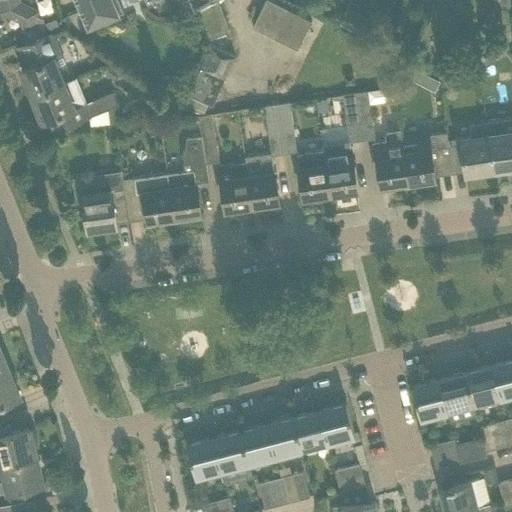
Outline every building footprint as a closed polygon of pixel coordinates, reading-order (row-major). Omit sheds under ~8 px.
[(0,0),(0,9),(1,12),(1,11),(34,27),(42,10),(19,0),(0,0)] [(124,11),(118,0),(77,0),(88,26),(116,14),(124,11)] [(188,0),(193,12),(196,10),(214,0),(188,0)] [(218,0),(214,0),(196,10),(206,37),(228,31),(218,0)] [(275,37),(288,8),(270,0),(264,0),(252,26),(275,37)] [(297,48),(311,19),(288,8),(275,37),(297,48)] [(350,8),(341,25),(358,34),(367,17),(350,8)] [(65,66),(51,32),(46,34),(33,27),(32,27),(23,30),(28,41),(17,45),(25,67),(21,68),(32,94),(63,82),(58,69),(65,66)] [(211,43),(191,87),(182,108),(201,114),(204,113),(208,104),(212,105),(225,78),(226,78),(236,55),(211,43)] [(429,75),(424,85),(434,90),(440,80),(429,75)] [(75,77),(63,82),(32,94),(42,120),(59,114),(64,127),(118,105),(113,92),(85,103),(75,77)] [(367,90),(354,92),(359,121),(362,140),(374,138),(367,90)] [(359,121),(354,92),(342,94),(346,123),(359,121)] [(289,101),(277,103),(281,132),(294,131),(289,101)] [(281,132),(277,103),(264,105),(269,134),(281,132)] [(220,162),(213,115),(199,117),(202,135),(206,164),(220,162)] [(511,116),(487,120),(494,169),(511,166),(511,116)] [(494,169),(487,120),(469,123),(470,137),(448,140),(452,167),(464,165),(465,173),(494,169)] [(402,147),(401,135),(400,129),(387,130),(385,134),(385,140),(374,141),(381,186),(408,182),(402,147)] [(452,167),(448,140),(446,131),(430,134),(430,131),(401,135),(402,147),(408,182),(434,178),(433,170),(452,167)] [(206,164),(202,135),(186,137),(183,170),(167,172),(169,181),(174,216),(201,212),(197,185),(209,183),(206,164)] [(357,189),(350,145),(349,140),(322,144),(323,149),(325,159),(330,193),(357,189)] [(325,159),(323,149),(310,151),(297,153),(303,197),(330,193),(325,159)] [(279,201),(272,157),(271,152),(244,156),(245,160),(247,169),(252,205),(279,201)] [(247,169),(245,160),(231,162),(219,164),(225,208),(252,205),(247,169)] [(169,181),(167,172),(153,174),(122,178),(127,215),(146,212),(147,220),(174,216),(169,181)] [(127,215),(122,178),(121,174),(96,178),(98,191),(82,193),(87,229),(117,224),(115,217),(127,215)] [(511,267),(506,269),(509,280),(496,284),(501,307),(511,304),(511,298),(511,296),(511,267)] [(0,346),(0,370),(8,367),(0,346)] [(511,392),(511,358),(492,364),(500,396),(511,392)] [(500,396),(492,364),(465,371),(474,403),(500,396)] [(0,402),(19,395),(8,367),(0,370),(0,402)] [(474,403),(465,371),(439,377),(447,410),(474,403)] [(447,410),(439,377),(412,384),(420,417),(447,410)] [(346,402),(319,409),(327,441),(354,434),(346,402)] [(327,441),(319,409),(293,415),(301,448),(327,441)] [(301,448),(293,415),(266,422),(275,454),(301,448)] [(511,443),(505,418),(494,421),(501,446),(511,443)] [(501,446),(494,421),(479,425),(482,436),(486,450),(501,446)] [(275,454),(266,422),(240,429),(248,461),(275,454)] [(0,463),(1,463),(36,455),(30,428),(11,432),(9,424),(0,426),(0,463)] [(248,461),(240,429),(213,436),(222,468),(248,461)] [(222,468),(213,436),(187,443),(195,475),(222,468)] [(487,454),(486,450),(482,436),(456,443),(457,449),(433,456),(436,467),(455,462),(487,454)] [(457,449),(456,443),(454,438),(430,444),(433,456),(457,449)] [(0,491),(42,482),(36,455),(1,463),(5,480),(0,480),(0,491)] [(359,462),(340,468),(335,469),(338,480),(362,474),(359,462)] [(303,471),(292,474),(298,498),(309,495),(303,471)] [(298,498),(292,474),(280,476),(287,501),(298,498)] [(365,485),(362,474),(338,480),(341,491),(365,485)] [(287,501),(280,476),(269,479),(276,504),(287,501)] [(451,511),(478,505),(471,478),(438,487),(444,511),(451,511)] [(276,504),(269,479),(258,482),(264,507),(276,504)] [(511,504),(511,489),(509,479),(498,482),(504,507),(511,504)] [(233,511),(229,496),(224,498),(205,503),(207,511),(233,511)] [(25,500),(6,503),(0,504),(0,511),(22,511),(21,502),(26,501),(25,500)] [(376,511),(375,501),(355,503),(332,504),(332,511),(376,511)]
